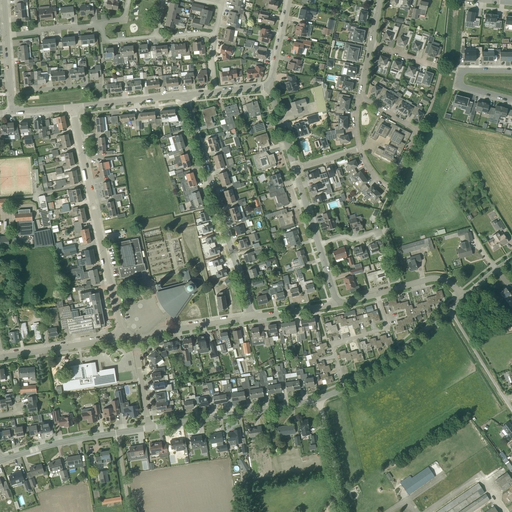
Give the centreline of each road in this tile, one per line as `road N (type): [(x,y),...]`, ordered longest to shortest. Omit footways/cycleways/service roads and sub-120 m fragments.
road 1 (residential): [(251,316),(184,95)]
road 2 (residential): [(112,293),(72,107)]
road 3 (residential): [(149,428),(318,400)]
road 4 (residential): [(3,460),(149,428)]
road 5 (residential): [(344,388),(464,300)]
road 6 (residential): [(336,303),(295,168)]
road 7 (residential): [(418,130),(439,68),(370,40)]
road 8 (residential): [(344,388),(334,345),(385,327),(376,294)]
road 9 (residential): [(0,357),(120,331)]
road 10 (residential): [(135,339),(251,316)]
